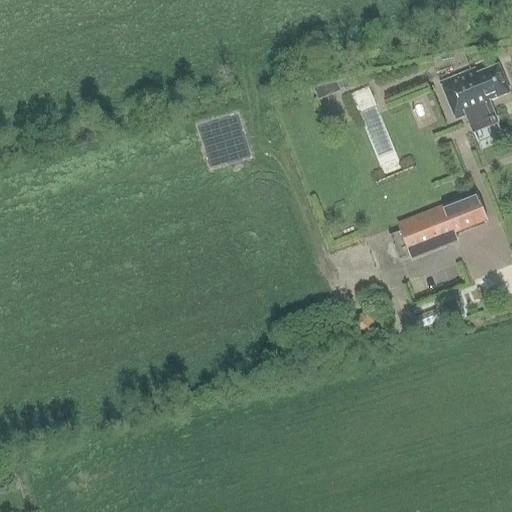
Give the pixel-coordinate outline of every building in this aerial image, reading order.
[(489,103),(510,94),(499,67),(478,76),(476,70),(441,84),(456,121),(468,116),(471,124),(494,115),(496,119),(493,120),(495,124),(497,123),(503,137),(504,137),(493,110),(492,111),(489,103)] [(352,80),(314,88),(319,102),(342,93),(342,92),(345,90),(346,91),(355,87),(352,80)] [(362,108),(377,101),(370,87),(355,94),(362,108)] [(445,215),(402,232),(412,259),(457,241),(455,235),(488,222),(478,197),(443,210),(445,215)] [(376,334),(369,313),(349,319),(356,341),(376,334)]
